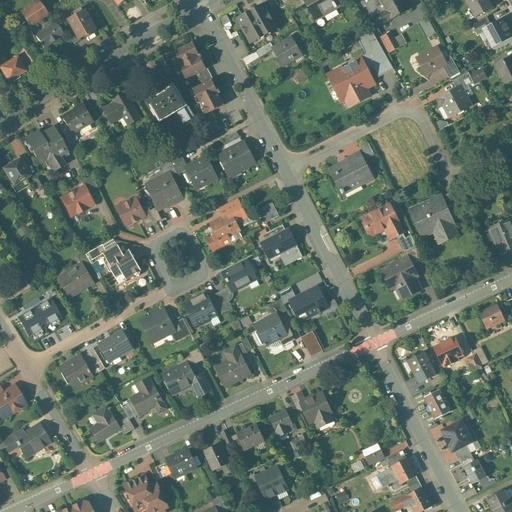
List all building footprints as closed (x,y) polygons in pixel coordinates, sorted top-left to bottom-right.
[(48,15),(37,0),(19,12),(30,27),(48,15)] [(281,0),(289,13),(305,3),(303,0),(281,0)] [(342,0),(303,0),(305,3),(314,19),(344,3),(342,0)] [(402,0),(361,0),(371,18),(376,27),(377,27),(408,10),(402,0)] [(464,0),(474,17),(489,8),(484,0),(464,0)] [(263,5),(237,19),(250,43),(257,39),(257,38),(269,31),(269,32),(276,28),(263,5)] [(84,10),(68,19),(74,31),(79,39),(80,39),(85,36),(87,36),(93,33),(93,31),(95,30),(84,10)] [(5,16),(0,20),(0,21),(4,28),(11,23),(5,16)] [(427,37),(436,32),(428,17),(419,22),(427,37)] [(371,18),(366,21),(371,31),(372,31),(377,28),(377,27),(376,27),(371,18)] [(511,37),(500,20),(485,28),(496,46),(511,37)] [(63,35),(55,23),(35,36),(43,48),(63,35)] [(480,23),(471,28),(474,34),(474,35),(484,30),(480,23)] [(471,28),(463,33),(466,38),(474,34),(471,28)] [(74,31),(68,34),(75,44),(80,40),(80,39),(79,39),(74,31)] [(372,31),(371,31),(364,35),(373,52),(369,54),(370,57),(361,62),(371,81),(393,69),(372,31)] [(390,31),(379,37),(387,53),(398,47),(390,31)] [(273,48),(272,49),(272,50),(282,66),(294,59),(293,56),(300,52),(291,38),(273,48)] [(192,42),(170,53),(173,59),(175,58),(178,64),(176,64),(178,67),(180,66),(183,72),(182,72),(185,80),(205,69),(201,61),(203,60),(200,55),(199,56),(192,42)] [(270,43),(255,52),(259,58),(272,50),(272,49),(273,48),(270,43)] [(436,48),(416,59),(425,75),(442,66),(445,64),(443,61),(436,48)] [(6,63),(0,66),(0,69),(7,81),(9,80),(18,75),(20,74),(21,74),(23,72),(24,70),(23,68),(22,67),(16,57),(6,63)] [(450,57),(443,61),(445,64),(442,66),(449,78),(459,73),(450,57)] [(511,59),(510,57),(495,65),(505,85),(511,81),(511,59)] [(361,62),(352,67),(350,64),(341,69),(345,75),(333,81),(341,97),(346,95),(351,103),(365,95),(361,88),(364,86),(365,88),(372,84),(371,81),(361,62)] [(293,71),(299,82),(308,78),(302,66),(293,71)] [(207,69),(198,73),(203,83),(212,79),(207,69)] [(481,69),(475,72),(479,80),(485,77),(481,69)] [(475,72),(469,75),(473,83),(479,80),(475,72)] [(468,73),(452,81),(456,88),(459,86),(462,92),(469,88),(468,86),(473,83),(469,75),(468,73)] [(211,80),(192,89),(196,97),(197,96),(200,102),(199,103),(200,103),(203,109),(204,108),(207,113),(205,114),(206,114),(224,105),(218,94),(220,93),(217,88),(215,89),(211,80)] [(171,84),(164,88),(166,91),(164,91),(165,92),(151,100),(148,99),(146,101),(146,104),(150,105),(159,122),(176,112),(186,106),(174,86),(173,86),(171,84)] [(456,88),(437,99),(436,101),(439,106),(442,107),(443,106),(449,118),(470,106),(462,92),(459,86),(456,88)] [(139,118),(125,94),(113,101),(115,103),(103,109),(106,114),(111,123),(112,123),(124,115),(130,124),(139,118)] [(83,105),(62,117),(66,124),(71,134),(74,132),(92,121),(83,105)] [(186,106),(176,112),(183,123),(193,117),(186,106)] [(111,123),(106,114),(101,117),(108,130),(114,127),(112,123),(111,123)] [(71,134),(66,124),(59,128),(69,144),(78,139),(74,132),(71,134)] [(52,128),(39,135),(37,132),(25,139),(39,163),(46,159),(53,171),(63,165),(58,156),(66,152),(52,128)] [(236,132),(221,139),(225,146),(239,138),(236,132)] [(242,143),(218,155),(227,173),(228,173),(238,168),(240,171),(254,164),(247,149),(246,150),(242,143)] [(359,146),(363,159),(374,156),(370,143),(359,146)] [(359,153),(328,168),(342,194),(372,179),(359,153)] [(180,154),(169,160),(173,169),(176,173),(177,175),(186,171),(185,167),(187,166),(180,154)] [(187,166),(185,167),(186,171),(187,172),(193,183),(195,187),(203,183),(204,185),(217,179),(205,157),(187,166)] [(17,158),(9,163),(10,164),(3,169),(13,185),(16,183),(21,190),(29,185),(24,178),(28,176),(24,168),(26,167),(23,161),(20,163),(17,158)] [(169,160),(160,164),(165,173),(173,169),(169,160)] [(238,168),(228,173),(231,179),(241,174),(240,171),(238,168)] [(193,183),(187,172),(183,175),(187,183),(190,184),(193,183)] [(90,173),(80,179),(84,186),(85,186),(87,192),(97,187),(90,173)] [(170,176),(169,174),(166,175),(146,185),(158,210),(176,201),(181,198),(179,194),(170,176)] [(45,186),(38,175),(32,179),(39,190),(45,186)] [(84,186),(60,198),(70,217),(78,212),(78,214),(86,210),(86,208),(94,204),(87,192),(85,186),(84,186)] [(458,192),(446,197),(450,206),(452,210),(464,204),(458,189),(457,190),(458,192)] [(194,210),(185,191),(179,194),(181,198),(176,201),(178,204),(177,205),(182,209),(180,211),(185,215),(194,210)] [(440,197),(410,210),(420,233),(436,225),(441,237),(453,232),(454,235),(455,235),(450,224),(452,223),(445,208),(450,206),(446,197),(441,199),(440,197)] [(136,198),(123,204),(124,206),(117,209),(125,226),(132,222),(132,223),(138,220),(137,219),(139,218),(141,219),(145,217),(141,208),(136,198)] [(511,215),(511,212),(507,200),(500,203),(507,218),(511,215)] [(223,217),(210,224),(216,235),(207,240),(213,251),(230,242),(227,237),(239,231),(235,223),(241,220),(232,203),(225,207),(229,214),(223,217)] [(272,203),(257,211),(264,224),(279,216),(272,203)] [(147,205),(141,208),(145,217),(141,219),(145,227),(155,221),(150,210),(147,205)] [(389,207),(363,221),(362,219),(361,219),(367,231),(365,233),(369,240),(376,236),(375,234),(375,232),(382,228),(385,229),(387,234),(395,237),(398,242),(405,238),(397,223),(398,223),(389,205),(388,205),(389,207)] [(229,214),(225,207),(219,210),(223,217),(229,214)] [(155,208),(150,210),(155,221),(156,222),(161,219),(155,208)] [(208,222),(213,220),(211,216),(191,227),(194,232),(209,223),(208,222)] [(511,228),(508,220),(489,229),(500,256),(511,250),(511,228)] [(282,225),(258,237),(260,243),(285,230),(282,225)] [(285,230),(260,243),(267,256),(276,252),(277,254),(278,253),(285,266),(302,257),(291,236),(288,237),(285,230)] [(405,238),(398,242),(403,252),(416,246),(411,235),(405,238)] [(102,245),(87,253),(91,260),(103,254),(102,253),(106,251),(102,245)] [(403,252),(399,255),(401,260),(406,258),(411,267),(422,261),(416,246),(403,252)] [(120,250),(114,254),(111,248),(106,251),(102,253),(103,254),(108,263),(107,264),(115,278),(122,274),(126,280),(141,272),(129,250),(122,253),(120,250)] [(91,267),(83,252),(76,256),(81,264),(85,270),(91,267)] [(401,260),(382,270),(392,289),(399,286),(400,287),(401,287),(405,296),(420,288),(415,278),(416,277),(411,267),(406,258),(401,260)] [(247,261),(231,269),(232,270),(224,274),(223,273),(226,280),(225,280),(231,291),(249,282),(248,282),(255,278),(255,279),(256,279),(247,261)] [(81,264),(58,278),(69,297),(92,283),(85,270),(81,264)] [(24,279),(15,285),(13,282),(2,290),(9,301),(30,287),(24,279)] [(290,286),(277,293),(281,299),(280,299),(283,305),(289,302),(289,301),(296,298),(290,286)] [(296,298),(289,301),(289,302),(299,322),(300,321),(300,320),(317,312),(318,314),(320,313),(320,312),(328,308),(317,287),(296,298)] [(223,290),(216,293),(222,305),(228,302),(229,301),(223,290)] [(206,293),(183,305),(194,327),(209,320),(208,317),(216,313),(208,297),(206,293)] [(222,305),(216,293),(208,297),(216,313),(217,316),(231,309),(228,302),(222,305)] [(50,299),(34,308),(44,326),(60,317),(50,299)] [(280,299),(267,306),(272,316),(275,314),(277,316),(286,311),(283,305),(280,299)] [(497,305),(478,313),(486,328),(504,320),(497,305)] [(44,326),(34,308),(18,318),(29,335),(44,326)] [(171,324),(163,310),(147,318),(148,319),(140,322),(146,332),(145,332),(151,342),(179,328),(185,338),(191,335),(183,318),(171,324)] [(272,316),(254,325),(257,330),(264,344),(263,344),(263,345),(264,346),(265,346),(278,339),(286,335),(282,326),(277,316),(275,314),(272,316)] [(286,335),(278,339),(282,346),(295,340),(286,324),(282,326),(286,335)] [(122,330),(98,345),(108,363),(133,349),(122,330)] [(257,330),(253,333),(252,335),(257,346),(259,346),(262,345),(263,345),(263,344),(264,344),(257,330)] [(301,338),(311,357),(322,351),(312,332),(301,338)] [(454,338),(433,348),(440,365),(442,364),(443,367),(458,360),(455,356),(462,353),(458,345),(454,338)] [(241,343),(235,346),(240,355),(241,355),(252,349),(247,339),(241,342),(241,343)] [(398,346),(401,355),(410,352),(407,343),(398,346)] [(228,361),(215,368),(225,387),(251,374),(241,355),(240,355),(235,346),(224,352),(228,361)] [(101,362),(93,348),(87,351),(88,354),(95,365),(101,362)] [(198,348),(189,352),(195,364),(204,359),(198,348)] [(480,348),(473,351),(475,355),(480,366),(487,362),(480,348)] [(423,353),(407,361),(413,372),(419,384),(429,379),(435,376),(434,375),(423,353)] [(95,365),(88,354),(81,358),(92,376),(99,372),(95,365)] [(475,355),(468,359),(474,370),(481,366),(480,366),(475,355)] [(81,358),(80,357),(69,363),(68,362),(60,367),(72,388),(92,376),(81,358)] [(413,372),(407,361),(403,364),(408,375),(413,372)] [(186,363),(162,375),(172,395),(194,384),(201,396),(210,391),(201,374),(194,378),(186,363)] [(440,372),(434,375),(435,376),(429,379),(433,386),(444,380),(440,372)] [(152,387),(147,378),(136,384),(141,393),(130,399),(138,414),(154,406),(155,406),(162,402),(162,401),(154,386),(152,387)] [(2,393),(0,394),(0,408),(2,409),(6,416),(23,405),(19,398),(21,397),(14,386),(2,393)] [(441,388),(438,390),(423,397),(428,406),(427,406),(430,411),(435,420),(450,412),(453,410),(441,388)] [(322,393),(313,397),(312,396),(300,402),(299,402),(303,410),(309,424),(321,419),(321,420),(322,423),(324,425),(333,421),(330,414),(331,414),(322,393)] [(298,399),(292,401),(297,412),(303,410),(299,402),(300,402),(298,399)] [(162,402),(155,406),(159,413),(166,409),(162,402)] [(128,404),(122,408),(127,417),(129,420),(135,416),(128,404)] [(106,406),(95,413),(100,422),(90,429),(98,442),(120,429),(120,428),(106,406)] [(285,410),(269,417),(275,431),(275,430),(286,425),(291,423),(288,418),(285,410)] [(127,417),(121,421),(124,425),(120,428),(120,429),(124,435),(134,429),(129,420),(127,417)] [(296,431),(290,417),(288,418),(291,423),(286,425),(289,432),(288,432),(289,434),(296,431)] [(464,420),(442,431),(445,438),(445,439),(448,446),(449,446),(452,453),(455,451),(466,445),(472,443),(467,432),(470,431),(464,420)] [(256,425),(236,434),(244,450),(264,441),(256,425)] [(286,425),(275,430),(278,437),(288,432),(289,432),(286,425)] [(39,426),(25,435),(21,428),(2,440),(5,445),(13,440),(17,446),(18,445),(25,457),(34,452),(34,453),(43,448),(42,446),(49,443),(39,426)] [(226,430),(221,433),(227,446),(232,443),(230,437),(226,430)] [(305,432),(298,436),(303,446),(310,443),(305,432)] [(244,450),(236,434),(230,437),(232,443),(240,458),(246,455),(244,450)] [(219,442),(202,450),(212,470),(228,462),(219,442)] [(378,445),(363,452),(366,459),(381,452),(378,445)] [(466,445),(455,451),(459,459),(460,458),(470,453),(466,445)] [(188,448),(164,460),(166,462),(171,474),(173,478),(197,466),(188,448)] [(381,452),(366,459),(369,465),(384,458),(381,452)] [(470,453),(460,458),(464,466),(474,461),(470,453)] [(407,459),(376,475),(383,488),(386,487),(387,488),(389,487),(388,486),(399,480),(401,484),(406,481),(416,476),(407,459)] [(355,472),(364,468),(361,460),(351,464),(355,472)] [(464,466),(463,467),(472,484),(486,477),(477,460),(474,461),(464,466)] [(166,462),(155,467),(160,478),(171,474),(166,462)] [(265,471),(277,495),(288,490),(277,466),(265,471)] [(254,477),(265,501),(277,495),(265,471),(254,477)] [(150,487),(144,476),(124,485),(135,508),(137,511),(146,507),(148,511),(156,511),(167,507),(156,484),(150,487)] [(416,476),(406,481),(409,487),(419,482),(416,476)] [(419,482),(409,488),(412,492),(422,487),(419,482)] [(412,492),(406,496),(410,504),(414,511),(420,511),(432,506),(422,487),(412,492)] [(504,490),(487,500),(492,511),(510,502),(504,490)] [(406,496),(393,502),(397,510),(399,509),(410,504),(406,496)] [(221,497),(212,502),(215,508),(216,508),(218,511),(227,511),(228,511),(221,497)] [(72,507),(68,509),(67,507),(61,510),(62,511),(61,511),(90,511),(86,503),(83,502),(78,504),(78,502),(71,505),(72,507)] [(511,511),(511,505),(510,502),(492,511),(493,511),(511,511)]
